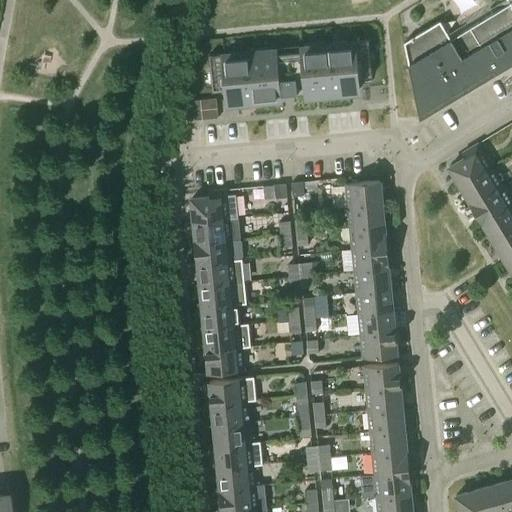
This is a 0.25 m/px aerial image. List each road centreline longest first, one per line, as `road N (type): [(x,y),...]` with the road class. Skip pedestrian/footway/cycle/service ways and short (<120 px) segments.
road 1 (residential): [(403,169),(396,147),(378,140),(181,159)]
road 2 (residential): [(432,476),(414,302)]
road 3 (residential): [(511,421),(446,304),(414,302)]
road 4 (residential): [(414,302),(403,169)]
road 5 (residential): [(511,105),(403,169)]
